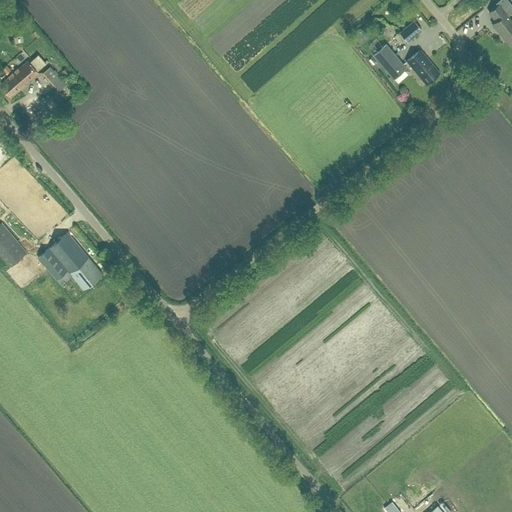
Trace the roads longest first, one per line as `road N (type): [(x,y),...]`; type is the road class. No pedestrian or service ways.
road 1 (unclassified): [(176,316),(445,101),(456,82),(454,33),(425,0)]
road 2 (unclassified): [(176,316),(0,111)]
road 3 (unclassified): [(341,511),(176,316)]
